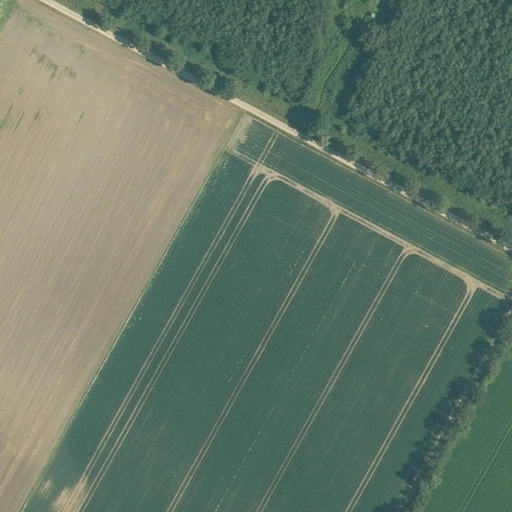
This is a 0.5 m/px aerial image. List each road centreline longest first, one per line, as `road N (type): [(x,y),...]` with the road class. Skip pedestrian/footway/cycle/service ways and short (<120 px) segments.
road 1 (track): [(47,0),(511,248)]
road 2 (track): [(511,310),(400,511)]
